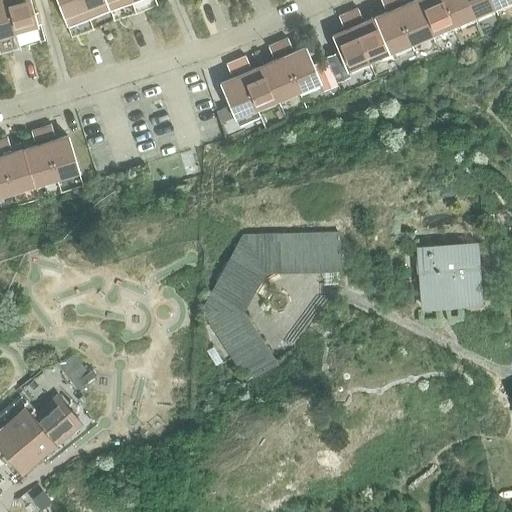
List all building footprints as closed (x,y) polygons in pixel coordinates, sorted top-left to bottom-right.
[(5,0),(0,0),(0,33),(14,30),(5,0)] [(29,0),(5,0),(14,30),(36,24),(29,0)] [(88,15),(81,0),(57,0),(66,24),(88,15)] [(106,0),(81,0),(88,15),(109,7),(106,0)] [(416,0),(413,0),(395,8),(409,41),(430,32),(416,0)] [(441,0),(416,0),(430,32),(451,23),(441,0)] [(466,0),(441,0),(451,23),(472,15),(466,0)] [(491,0),(466,0),(472,15),(493,6),(491,0)] [(357,8),(349,12),(353,20),(361,17),(357,8)] [(395,8),(374,17),(388,50),(409,41),(395,8)] [(353,20),(349,12),(338,16),(341,25),(353,20)] [(374,17),(353,26),(368,59),(388,50),(374,17)] [(368,59),(353,26),(332,35),(347,68),(368,59)] [(287,38),(277,42),(281,51),(291,46),(287,38)] [(281,51),(277,42),(268,46),(271,55),(281,51)] [(304,46),(283,55),(298,89),(319,80),(304,46)] [(283,55),(262,64),(277,98),(298,89),(283,55)] [(245,56),(236,60),(239,68),(249,64),(245,56)] [(239,68),(236,60),(226,64),(229,73),(239,68)] [(262,64),(241,73),(256,107),(277,98),(262,64)] [(256,107),(241,73),(220,82),(234,116),(256,107)] [(51,125),(41,128),(43,137),(53,134),(51,125)] [(43,137),(41,128),(30,131),(33,140),(43,137)] [(67,135),(45,142),(56,177),(78,170),(67,135)] [(7,138),(0,140),(0,149),(10,147),(7,138)] [(45,142),(23,148),(34,183),(56,177),(45,142)] [(23,148),(1,155),(12,190),(34,183),(23,148)] [(1,155),(0,155),(0,193),(12,190),(1,155)] [(243,236),(203,309),(248,379),(274,361),(240,309),(262,268),(338,266),(338,235),(243,236)] [(481,301),(477,242),(416,247),(420,305),(481,301)] [(59,365),(54,359),(31,378),(20,387),(25,393),(0,413),(0,419),(6,426),(0,430),(0,445),(3,450),(0,452),(0,457),(3,461),(8,456),(19,469),(39,453),(44,460),(47,458),(50,462),(97,424),(79,401),(84,397),(79,390),(85,386),(84,384),(96,373),(92,368),(88,372),(73,354),(59,365)] [(35,511),(53,499),(44,487),(25,500),(33,511),(35,511)]
